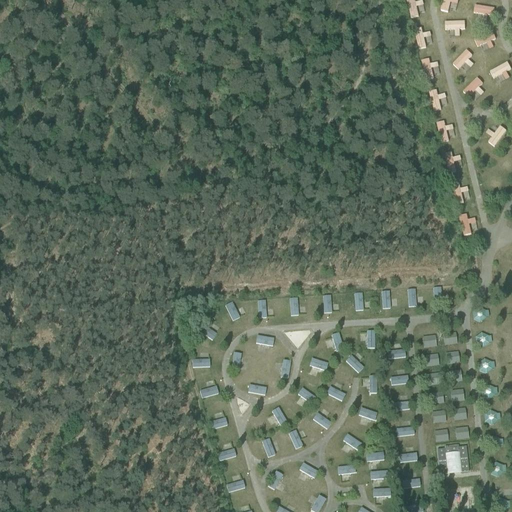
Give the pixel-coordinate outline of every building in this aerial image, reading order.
[(422,1),(415,3),(414,0),(405,0),(410,19),(418,18),(416,8),(423,7),(422,1)] [(458,1),(455,0),(441,0),(439,12),(448,14),(450,5),(456,6),(458,1)] [(473,6),(472,16),(492,18),(493,8),(473,6)] [(454,37),(459,37),(458,31),(465,30),(464,22),(444,23),(444,31),(453,31),(454,37)] [(429,33),(422,34),(421,29),(413,30),(416,51),(425,49),(424,40),(430,39),(429,33)] [(436,63),(430,65),(429,60),(421,61),(425,82),(433,80),(431,70),(437,68),(436,63)] [(491,80),(502,76),(504,81),(508,79),(505,73),(510,71),(507,64),(488,71),(491,80)] [(476,78),(463,90),(469,97),(482,84),(476,78)] [(428,93),(432,112),(441,111),(438,100),(444,99),(444,96),(437,97),(436,91),(428,93)] [(436,123),(439,144),(447,143),(446,129),(445,129),(444,123),(436,123)] [(491,136),(487,144),(495,149),(506,131),(498,127),(492,137),(491,136)] [(460,162),(459,157),(452,158),(451,153),(443,155),(448,176),(456,174),(453,164),(460,162)] [(499,194),(503,187),(490,180),(486,188),(499,194)] [(464,204),(461,194),(468,193),(467,188),(460,189),(459,184),(451,186),(455,206),(464,204)] [(471,235),(469,226),(475,225),(474,219),(467,220),(466,215),(458,217),(462,237),(471,235)] [(439,289),(432,290),(434,302),(441,301),(439,289)] [(415,308),(415,291),(406,291),(406,308),(415,308)] [(389,309),(388,292),(380,293),(381,310),(389,309)] [(362,312),(362,294),(353,295),(353,312),(362,312)] [(330,314),(330,297),(321,297),(322,314),(330,314)] [(296,299),(288,299),(288,317),(297,316),(296,299)] [(264,302),(255,302),(256,319),(265,319),(264,302)] [(230,322),(237,319),(232,303),(224,306),(230,322)] [(203,327),(199,334),(212,341),(216,335),(203,327)] [(365,332),(365,349),(374,349),(374,332),(365,332)] [(337,334),(329,337),(335,353),(343,350),(337,334)] [(254,346),(272,347),(273,339),(255,338),(254,346)] [(404,350),(387,352),(387,360),(405,359),(404,350)] [(357,375),(363,369),(350,357),(344,363),(357,375)] [(310,359),(308,367),(324,373),(327,365),(310,359)] [(209,360),(192,361),(192,369),(209,368),(209,360)] [(280,361),(279,379),(288,379),(288,362),(280,361)] [(367,377),(367,394),(376,394),(376,377),(367,377)] [(391,386),(405,385),(404,377),(390,378),(391,386)] [(263,396),(264,389),(247,386),(246,393),(263,396)] [(215,387),(198,392),(200,399),(218,395),(215,387)] [(328,388),(325,395),(341,403),(345,396),(328,388)] [(310,405),(314,398),(300,389),(296,396),(310,405)] [(393,404),(394,412),(408,410),(407,402),(393,404)] [(277,428),(285,425),(279,408),(271,411),(277,428)] [(374,421),(376,413),(359,409),(357,417),(374,421)] [(316,414),(311,420),(324,431),(329,425),(316,414)] [(209,431),(226,427),(224,419),(207,423),(209,431)] [(413,429),(396,429),(396,437),(413,437),(413,429)] [(294,450),(301,447),(295,431),(287,434),(294,450)] [(345,435),(341,442),(355,452),(360,445),(345,435)] [(269,440),(261,442),(265,459),(273,457),(269,440)] [(458,447),(444,449),(444,450),(437,451),(439,477),(455,475),(469,473),(466,448),(458,449),(458,447)] [(233,449),(216,454),(218,463),(235,458),(233,449)] [(365,463),(382,462),(381,454),(365,455),(365,463)] [(399,464),(416,463),(416,455),(399,456),(399,464)] [(300,465),(297,473),(314,479),(316,471),(300,465)] [(335,469),(337,477),(354,474),(353,466),(335,469)] [(500,468),(492,468),(492,476),(500,476),(500,468)] [(275,472),(265,487),(272,491),(282,476),(275,472)] [(387,472),(369,473),(369,481),(387,480),(387,472)] [(401,489),(419,488),(419,481),(401,481),(401,489)] [(226,493),(244,490),(242,482),(225,485),(226,493)] [(384,490),(372,490),(372,498),(385,498),(384,490)] [(309,511),(318,511),(324,500),(317,496),(309,511)]
